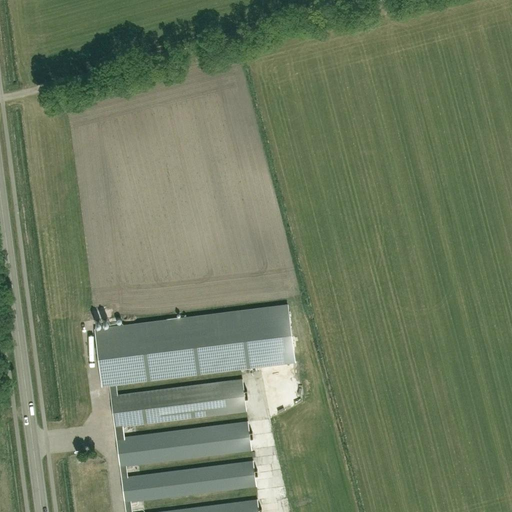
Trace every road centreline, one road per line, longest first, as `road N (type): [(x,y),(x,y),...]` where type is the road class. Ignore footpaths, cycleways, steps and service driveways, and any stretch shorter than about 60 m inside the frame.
road 1 (track): [(391,0),(3,99)]
road 2 (secondary): [(41,511),(0,191)]
